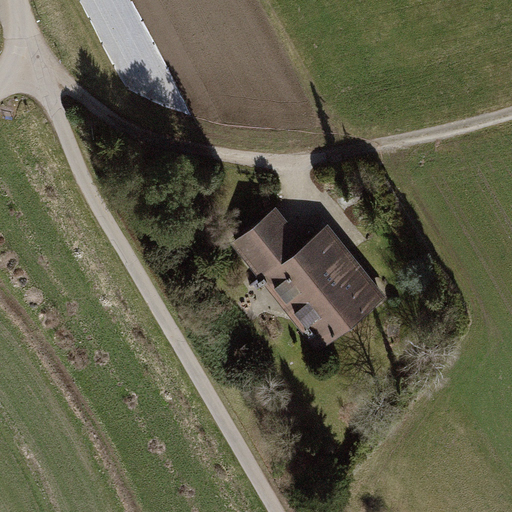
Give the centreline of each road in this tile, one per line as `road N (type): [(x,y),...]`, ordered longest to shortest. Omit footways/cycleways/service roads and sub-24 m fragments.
road 1 (unclassified): [(275,511),(106,220),(27,43)]
road 2 (track): [(511,114),(300,161)]
